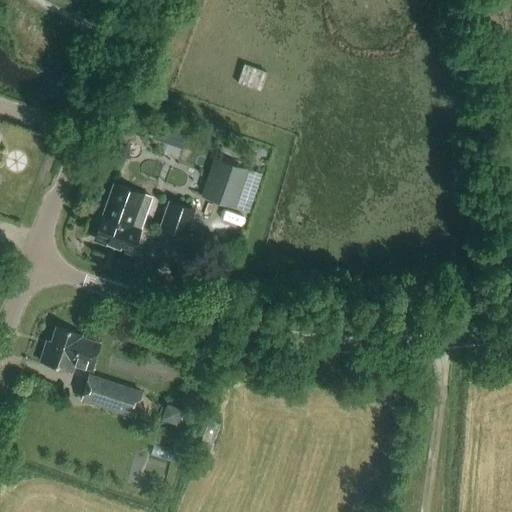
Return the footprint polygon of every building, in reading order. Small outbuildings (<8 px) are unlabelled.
[(264,87),(268,67),(248,62),(243,82),(264,87)] [(151,139),(167,144),(172,128),(156,123),(151,139)] [(201,196),(235,208),(248,170),(214,158),(201,196)] [(131,253),(139,231),(127,227),(133,209),(110,201),(104,221),(101,220),(94,238),(117,246),(117,248),(131,253)] [(167,202),(159,227),(181,234),(189,209),(167,202)] [(90,369),(99,343),(76,336),(77,333),(56,327),(51,342),(47,341),(40,362),(72,372),(75,364),(90,369)] [(140,398),(142,391),(89,374),(80,401),(133,419),(136,412),(149,416),(153,403),(140,398)] [(172,403),(168,417),(183,422),(187,408),(172,403)] [(212,442),(218,423),(209,420),(201,439),(212,442)]
